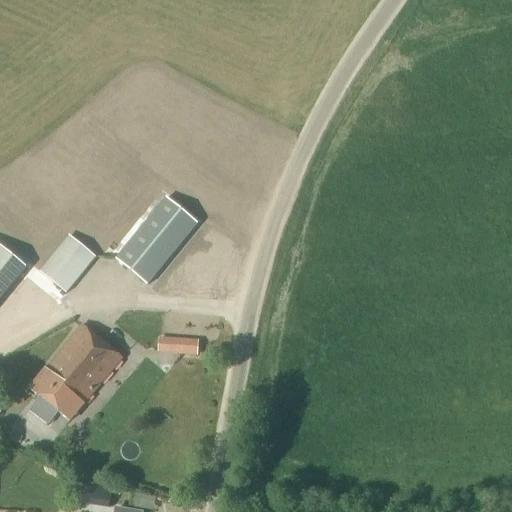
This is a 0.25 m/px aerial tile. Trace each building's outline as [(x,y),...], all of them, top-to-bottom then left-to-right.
[(407,51),(415,106),(453,101),(453,103),(492,97),(484,39),(407,51)] [(364,121),(384,120),(383,109),(364,110),(364,121)] [(197,223),(167,199),(118,262),(148,286),(197,223)] [(96,259),(69,237),(61,246),(88,269),(96,259)] [(0,304),(32,265),(0,239),(0,304)] [(29,390),(70,422),(122,360),(82,327),(29,390)] [(199,341),(180,340),(179,356),(179,357),(198,358),(199,341)] [(96,490),(84,488),(82,500),(94,503),(96,490)]
